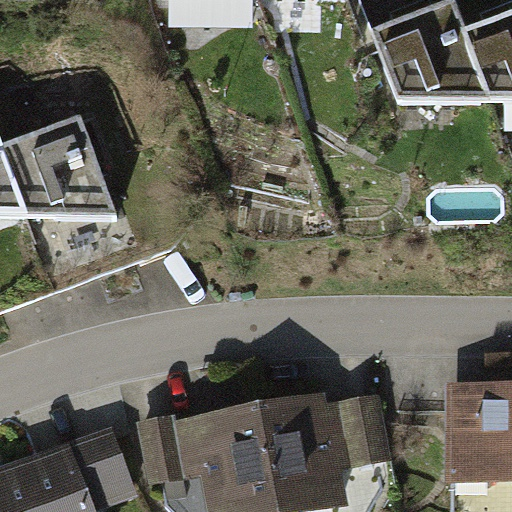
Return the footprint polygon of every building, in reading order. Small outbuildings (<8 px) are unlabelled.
[(460,14),(381,42),(406,110),(511,107),(511,32),(473,49),(460,14)] [(0,138),(0,218),(125,221),(87,131),(6,157),(0,138)] [(511,511),(511,392),(445,393),(447,511),(511,511)] [(338,395),(147,429),(158,487),(211,477),(217,511),(359,511),(356,490),(368,472),(396,471),(383,403),(344,412),(338,395)] [(1,473),(0,473),(0,511),(110,511),(138,502),(112,432),(1,473)]
